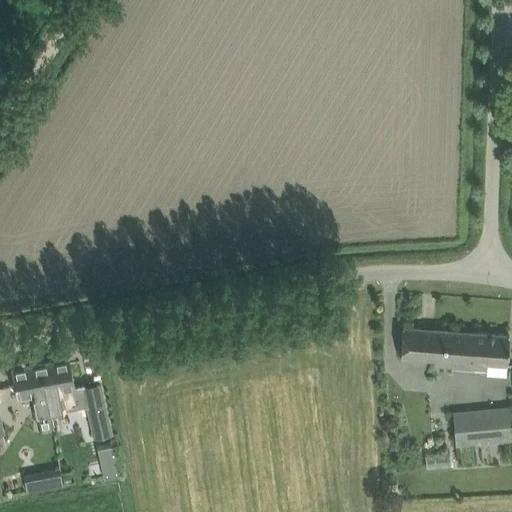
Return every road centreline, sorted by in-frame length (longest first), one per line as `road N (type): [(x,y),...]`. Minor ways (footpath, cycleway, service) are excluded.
road 1 (unclassified): [(0,346),(372,274),(490,275)]
road 2 (unclassified): [(500,0),(490,275)]
